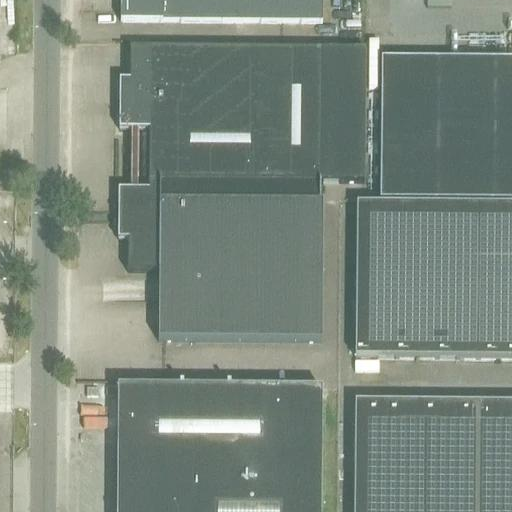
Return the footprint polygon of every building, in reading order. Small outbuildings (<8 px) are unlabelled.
[(324,24),(323,0),(122,0),(122,23),(324,24)] [(511,0),(404,0),(404,33),(511,33),(511,0)] [(511,33),(404,33),(403,202),(511,203),(511,33)] [(158,342),(322,344),(323,184),(362,184),(363,52),(130,50),(130,82),(120,82),(119,131),(130,132),(129,192),(120,192),(119,241),(130,241),(130,272),(159,273),(158,342)] [(355,360),(511,360),(511,207),(356,206),(355,360)] [(98,389),(87,389),(87,398),(98,398),(98,389)] [(320,511),(321,390),(118,389),(116,511),(320,511)] [(511,511),(511,405),(356,404),(354,511),(511,511)]
